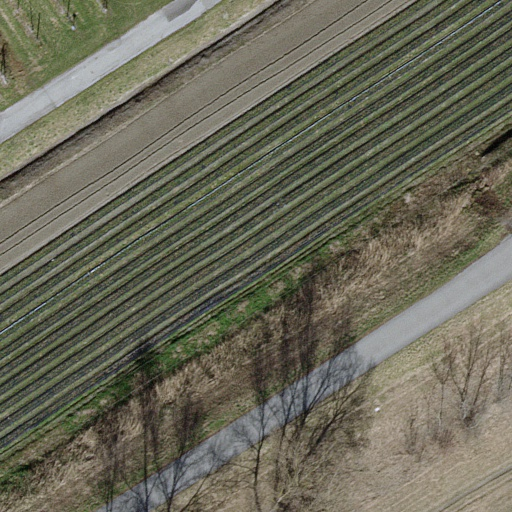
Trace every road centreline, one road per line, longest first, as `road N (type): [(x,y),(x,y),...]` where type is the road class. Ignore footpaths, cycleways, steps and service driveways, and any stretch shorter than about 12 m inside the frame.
road 1 (track): [(119,511),(511,255)]
road 2 (track): [(0,131),(200,0)]
